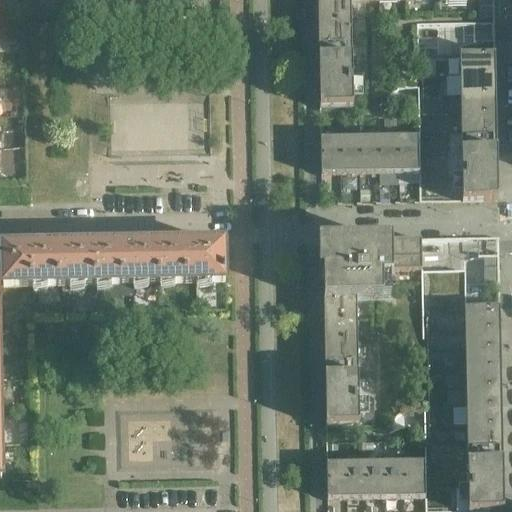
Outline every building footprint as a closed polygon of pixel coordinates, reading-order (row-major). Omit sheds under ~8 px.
[(494,20),(493,1),(478,2),(479,20),(494,20)] [(352,102),(351,4),(317,5),(319,111),(320,111),(320,110),(353,110),(352,102)] [(495,77),(494,57),(493,58),(459,58),(460,78),(495,77)] [(495,97),(495,77),(460,78),(460,98),(495,97)] [(496,117),(495,97),(460,98),(461,117),(496,117)] [(496,136),(496,117),(461,117),(461,137),(496,136)] [(496,156),(496,136),(461,137),(461,157),(496,156)] [(419,176),(418,140),(399,141),(399,176),(419,176)] [(360,177),(359,141),(340,142),(340,178),(360,177)] [(380,177),(379,141),(359,141),(360,177),(380,177)] [(399,176),(399,141),(379,141),(380,177),(399,176)] [(340,178),(340,142),(320,142),(321,178),(340,178)] [(497,204),(496,156),(461,157),(462,204),(497,204)] [(421,273),(421,243),(421,242),(322,244),(322,260),(329,260),(330,272),(323,272),(323,303),(356,303),(392,302),(392,274),(421,273)] [(225,285),(224,245),(159,247),(160,287),(161,287),(161,284),(169,284),(169,286),(196,285),(196,287),(198,287),(198,284),(206,284),(206,285),(225,285)] [(160,287),(159,247),(95,248),(96,289),(97,289),(97,286),(105,285),(105,287),(132,286),(132,288),(133,288),(134,288),(134,285),(142,285),(142,286),(159,286),(159,287),(160,287)] [(96,289),(95,248),(32,249),(32,290),(34,290),(34,287),(41,287),(41,288),(69,287),(69,289),(70,289),(70,286),(78,286),(78,287),(95,287),(95,289),(96,289)] [(0,288),(32,288),(32,290),(32,249),(2,250),(3,287),(0,287),(0,288)] [(499,287),(498,258),(478,259),(478,287),(499,287)] [(356,322),(356,303),(323,303),(324,323),(356,322)] [(500,331),(499,311),(464,312),(465,331),(500,331)] [(357,342),(356,322),(324,323),(324,343),(357,342)] [(500,351),(500,331),(465,331),(465,351),(500,351)] [(357,362),(357,342),(324,343),(324,362),(357,362)] [(500,371),(500,351),(465,351),(465,371),(500,371)] [(358,381),(357,362),(324,362),(325,382),(358,381)] [(501,391),(500,371),(465,371),(466,391),(501,391)] [(359,428),(358,381),(325,382),(325,429),(326,429),(326,428),(359,428)] [(501,411),(501,391),(466,391),(466,411),(501,411)] [(502,431),(501,411),(466,411),(466,431),(502,431)] [(502,451),(502,431),(466,431),(467,451),(502,451)] [(502,471),(502,451),(467,451),(467,471),(502,471)] [(405,501),(405,465),(385,466),(386,501),(405,501)] [(425,501),(424,465),(405,465),(405,501),(425,501)] [(347,502),(346,466),(326,467),(327,503),(328,503),(328,502),(347,502)] [(366,502),(365,466),(346,466),(347,502),(366,502)] [(386,501),(385,466),(365,466),(366,502),(386,501)] [(503,511),(502,471),(467,471),(468,508),(467,511),(503,511)]
